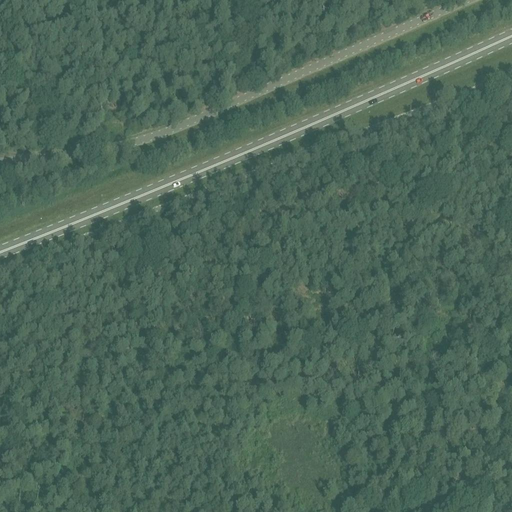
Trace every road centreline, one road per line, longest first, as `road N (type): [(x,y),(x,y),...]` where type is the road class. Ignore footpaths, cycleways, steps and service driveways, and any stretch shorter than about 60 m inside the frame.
road 1 (primary): [(0,250),(511,34)]
road 2 (unclassified): [(0,163),(169,130),(472,0)]
